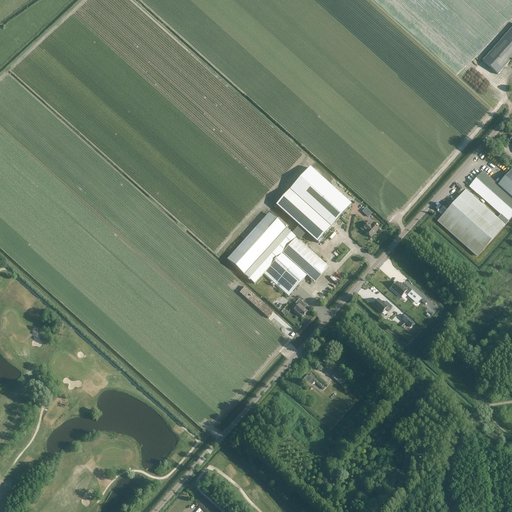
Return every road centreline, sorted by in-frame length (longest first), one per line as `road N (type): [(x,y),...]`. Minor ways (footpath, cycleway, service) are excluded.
road 1 (tertiary): [(155,511),(511,113)]
road 2 (unknown): [(406,230),(402,208),(503,97)]
road 3 (unknown): [(458,436),(403,446),(402,511)]
